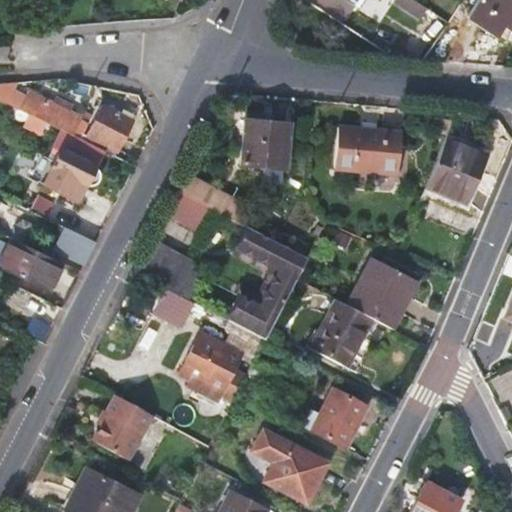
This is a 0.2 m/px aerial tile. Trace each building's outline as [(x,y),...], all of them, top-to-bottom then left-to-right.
[(316,0),(330,9),(335,0),(316,0)] [(511,3),(506,0),(475,0),(465,18),(496,38),(498,36),(504,40),(511,26),(511,3)] [(19,92),(10,109),(57,130),(76,139),(85,123),(19,92)] [(113,149),(128,120),(98,105),(83,134),(113,149)] [(243,113),(235,165),(280,170),(286,126),(262,123),(263,116),(243,113)] [(400,134),(336,128),(332,169),(396,176),(400,134)] [(88,167),(97,149),(76,139),(57,130),(49,147),(56,150),(38,184),(71,200),(78,187),(86,188),(92,186),(95,181),(93,170),(88,167)] [(444,138),(424,187),(464,205),(486,156),(444,138)] [(178,192),(223,215),(231,199),(187,176),(178,192)] [(54,248),(86,263),(96,239),(64,225),(54,248)] [(163,288),(193,304),(264,341),(287,297),(291,299),(300,281),(303,274),(300,273),(308,259),(275,242),(250,229),(239,252),(278,272),(261,305),(241,294),(239,297),(190,271),(192,264),(153,241),(136,274),(163,288)] [(0,269),(43,290),(56,263),(7,239),(0,253),(0,269)] [(371,257),(345,305),(369,318),(384,326),(402,294),(407,297),(415,281),(371,257)] [(31,309),(37,297),(11,285),(5,297),(31,309)] [(163,288),(150,314),(180,329),(193,304),(163,288)] [(333,299),(308,348),(343,367),(369,318),(345,305),(333,299)] [(203,329),(179,374),(195,383),(192,391),(217,404),(221,396),(232,402),(238,390),(245,378),(234,372),(242,356),(219,344),(222,339),(203,329)] [(245,378),(238,390),(252,397),(266,370),(279,376),(290,354),(264,341),(245,378)] [(328,390),(307,430),(343,449),(357,422),(351,419),(358,405),(328,390)] [(106,415),(92,440),(128,459),(153,414),(114,394),(104,414),(106,415)] [(324,464),(260,430),(249,451),(271,463),(261,481),(303,503),(324,464)] [(130,511),(137,499),(87,472),(79,487),(82,489),(69,511),(130,511)] [(425,481),(409,511),(453,511),(460,500),(425,481)] [(229,492),(218,511),(263,511),(264,511),(229,492)]
